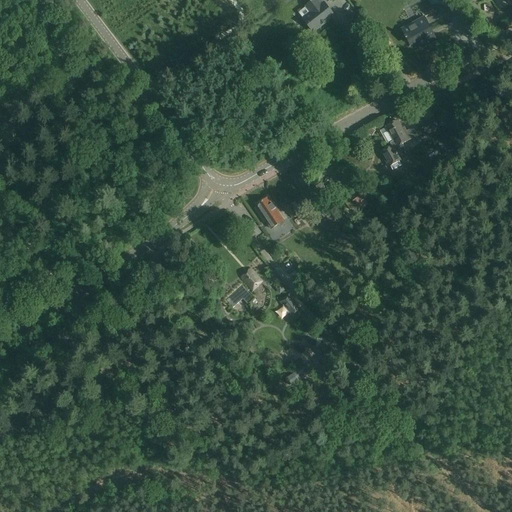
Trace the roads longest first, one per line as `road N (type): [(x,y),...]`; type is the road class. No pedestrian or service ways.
road 1 (track): [(228,204),(487,511)]
road 2 (tertiary): [(214,182),(243,181),(511,33)]
road 3 (tertiary): [(0,341),(198,208),(214,182)]
road 4 (unclassified): [(214,182),(79,0)]
